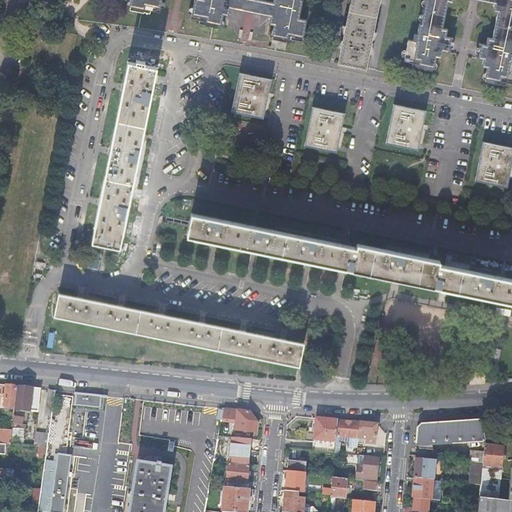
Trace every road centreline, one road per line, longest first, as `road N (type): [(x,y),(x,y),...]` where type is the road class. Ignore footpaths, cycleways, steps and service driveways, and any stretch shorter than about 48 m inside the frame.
road 1 (tertiary): [(277,396),(0,365)]
road 2 (tertiary): [(401,401),(277,396)]
